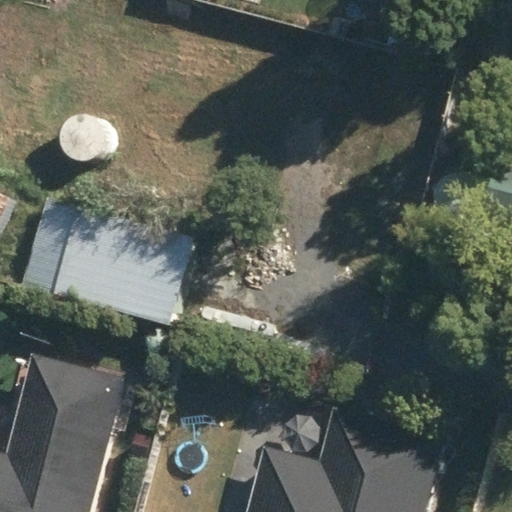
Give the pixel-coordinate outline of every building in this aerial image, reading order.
[(85,164),(93,162),(100,159),(105,153),(109,146),(109,138),(107,130),(103,124),(96,119),(89,117),(81,117),(74,120),(68,124),(64,131),(62,138),(63,145),(66,152),(70,158),(77,162),(85,164)] [(327,201),(410,210),(415,168),(332,158),(327,201)] [(511,167),(494,235),(511,239),(511,167)] [(33,291),(186,333),(210,246),(57,204),(33,291)] [(0,511),(105,511),(139,384),(47,360),(21,460),(0,454),(0,511)] [(440,511),(459,442),(347,413),(333,466),(279,452),(263,511),(440,511)]
